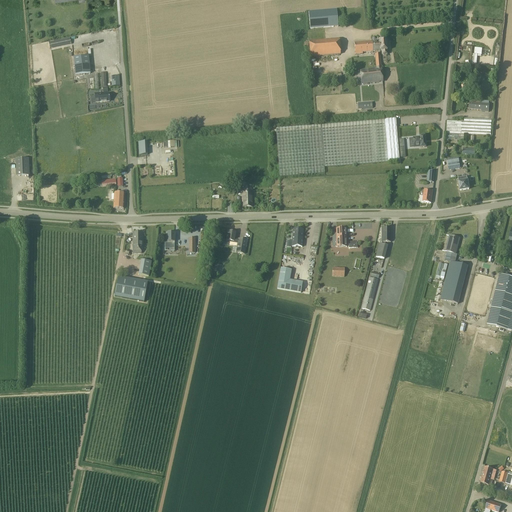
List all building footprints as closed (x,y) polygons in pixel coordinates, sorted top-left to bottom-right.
[(308,13),(310,30),(338,27),(336,11),(308,13)] [(69,39),(49,43),(50,48),(71,44),(69,39)] [(339,40),(309,42),(311,57),(340,54),(339,40)] [(380,54),(385,54),(385,50),(387,50),(386,41),(354,43),(355,55),(363,54),(363,53),(376,52),(377,69),(360,70),(361,84),(383,82),(380,54)] [(90,74),(88,56),(73,58),(75,75),(90,74)] [(111,76),(112,85),(112,87),(120,86),(119,76),(111,76)] [(96,103),(99,102),(110,101),(109,94),(104,95),(104,94),(95,95),(95,100),(96,103)] [(482,110),(482,112),(489,112),(490,105),(482,105),(482,104),(470,103),(470,109),(482,110)] [(447,121),(446,134),(491,136),(491,120),(464,119),(464,122),(447,121)] [(396,120),(288,128),(275,129),(280,177),(292,176),(324,174),(324,168),(399,161),(396,120)] [(424,136),(419,136),(419,137),(413,138),(414,147),(420,147),(420,148),(425,147),(424,136)] [(147,143),(139,143),(139,156),(148,155),(147,143)] [(458,158),(447,160),(448,170),(459,169),(458,158)] [(16,159),(17,176),(29,176),(28,159),(16,159)] [(435,172),(433,171),(428,171),(427,181),(420,180),(420,184),(427,185),(428,182),(434,183),(435,172)] [(467,177),(459,178),(461,191),(470,189),(467,177)] [(115,179),(102,180),(103,187),(116,185),(115,179)] [(433,191),(424,190),(423,197),(419,196),(418,201),(431,203),(433,191)] [(253,208),(253,193),(242,193),(243,208),(253,208)] [(113,209),(124,209),(124,194),(114,194),(113,209)] [(333,248),(336,248),(346,247),(346,229),(336,229),(336,234),(332,234),(333,248)] [(381,242),(391,243),(391,229),(381,229),(381,242)] [(293,230),(292,241),(292,247),(302,247),(303,230),(293,230)] [(245,254),(247,240),(239,239),(239,240),(234,240),(235,233),(228,232),(226,241),(230,242),(230,243),(238,244),(237,253),(245,254)] [(143,250),(143,233),(132,233),(133,254),(141,254),(141,250),(143,250)] [(167,233),(167,241),(164,241),(164,248),(171,248),(171,251),(174,251),(174,242),(174,233),(167,233)] [(446,261),(450,262),(452,262),(454,254),(455,254),(458,246),(457,246),(458,240),(454,238),(454,237),(449,236),(448,242),(446,251),(448,252),(446,261)] [(384,259),(387,247),(379,244),(376,257),(384,259)] [(139,275),(149,277),(151,262),(141,261),(139,275)] [(452,262),(450,262),(440,300),(458,305),(468,266),(452,262)] [(436,276),(440,277),(440,276),(441,272),(442,272),(445,273),(447,265),(445,264),(443,269),(442,269),(443,264),(439,263),(436,276)] [(344,269),(332,268),(332,277),(344,278),(344,269)] [(301,294),(301,293),(303,283),(290,281),(292,271),(281,269),(277,290),(301,294)] [(511,330),(511,277),(499,274),(486,325),(488,325),(507,330),(511,331),(511,330)] [(118,277),(114,297),(144,302),(147,283),(118,277)] [(361,309),(370,312),(378,281),(369,278),(361,309)] [(491,486),(492,481),(494,481),(497,471),(493,470),(485,467),(480,483),(491,486)] [(499,482),(505,484),(510,485),(511,476),(511,475),(501,472),(499,482)] [(488,501),(485,509),(495,511),(498,511),(501,505),(488,501)]
